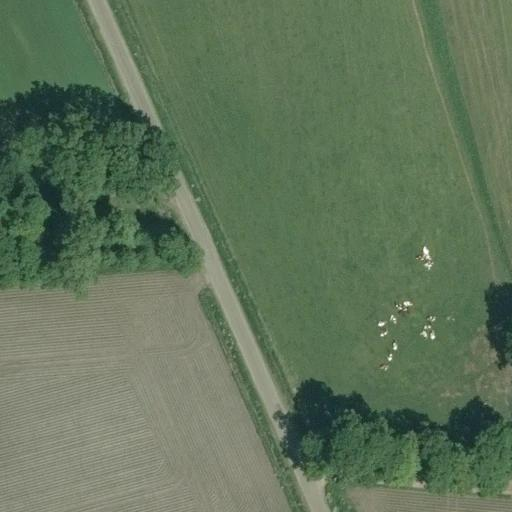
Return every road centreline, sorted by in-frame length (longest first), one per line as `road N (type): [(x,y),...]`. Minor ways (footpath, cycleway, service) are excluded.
road 1 (unclassified): [(319,511),(96,0)]
road 2 (track): [(511,491),(304,476)]
